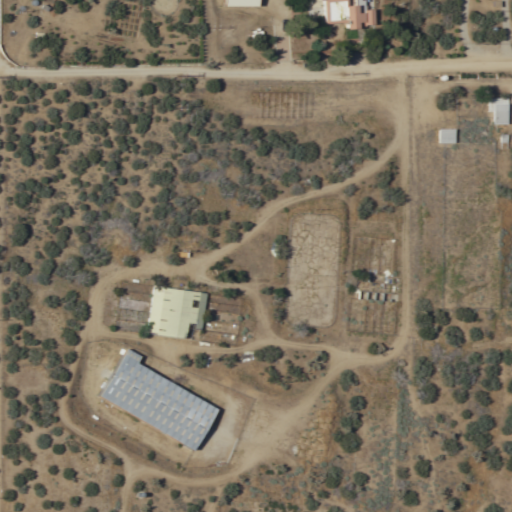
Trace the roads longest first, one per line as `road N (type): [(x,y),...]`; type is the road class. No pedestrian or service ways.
road 1 (residential): [(0,71),(511,68)]
road 2 (residential): [(408,71),(408,286),(398,350)]
